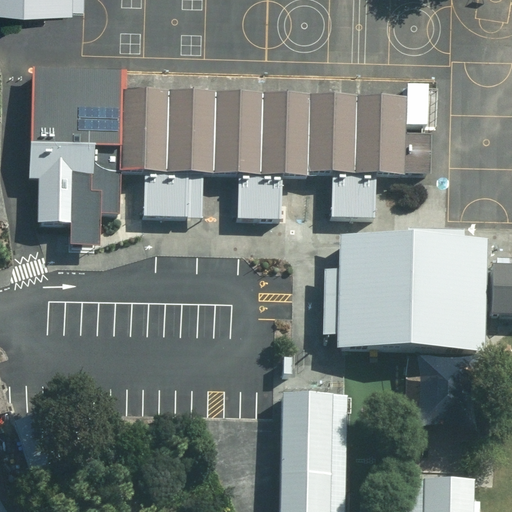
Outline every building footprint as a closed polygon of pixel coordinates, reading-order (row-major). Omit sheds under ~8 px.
[(0,0),(0,6),(67,10),(67,0),(0,0)] [(30,72),(26,229),(69,229),(119,222),(119,180),(132,179),(141,180),(144,225),(186,225),(188,182),(238,183),(238,225),(281,229),(279,184),(330,184),(331,224),(373,224),(374,183),(401,183),(429,182),(429,141),(404,141),(405,102),(120,96),(120,74),(30,72)] [(339,239),(331,355),(478,355),(475,316),(511,318),(511,270),(480,269),(483,242),(339,239)] [(478,369),(416,367),(414,433),(476,435),(478,369)] [(322,511),(326,399),(279,397),(275,511),(322,511)] [(472,511),(473,490),(420,487),(419,511),(472,511)]
